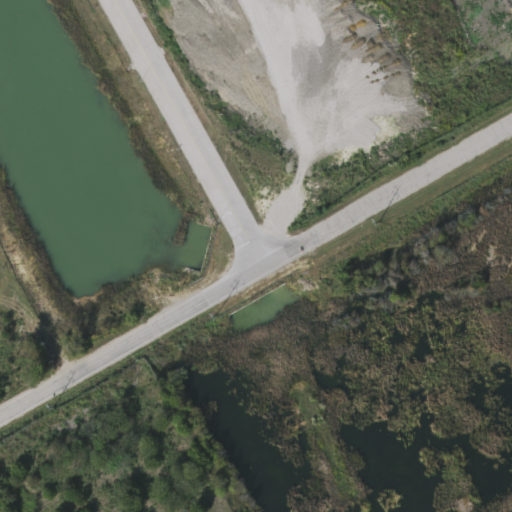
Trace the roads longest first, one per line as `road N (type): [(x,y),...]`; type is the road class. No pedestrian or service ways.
road 1 (tertiary): [(109,0),(257,263)]
road 2 (tertiary): [(0,414),(257,263)]
road 3 (tertiary): [(257,263),(511,121)]
